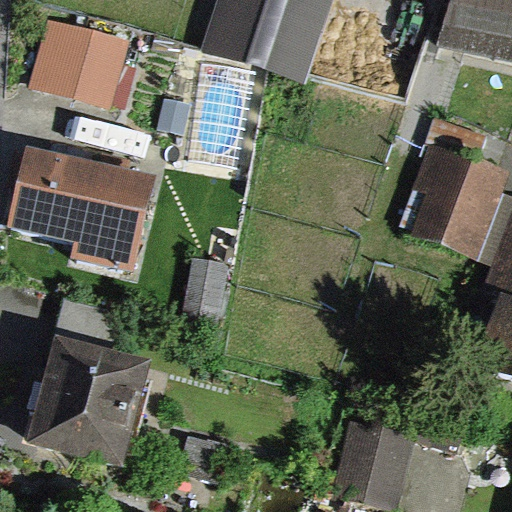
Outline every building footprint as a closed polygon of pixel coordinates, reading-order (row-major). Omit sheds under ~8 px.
[(511,0),(221,0),(205,54),(303,82),(331,0),(451,0),(437,47),(511,59),(511,0)] [(48,12),(28,74),(104,98),(124,36),(48,12)] [(438,119),(430,141),(479,160),(488,138),(438,119)] [(412,188),(420,192),(404,234),(476,261),(502,194),(511,172),(479,160),(430,141),(412,188)] [(145,181),(25,157),(2,240),(122,264),(145,181)] [(511,210),(511,197),(502,194),(476,261),(490,266),(511,210)] [(483,283),(502,290),(474,361),(511,375),(511,210),(490,266),(483,283)] [(67,323),(35,439),(123,463),(154,347),(67,323)] [(404,436),(347,425),(333,496),(390,507),(404,436)] [(228,452),(187,444),(181,475),(222,483),(228,452)]
